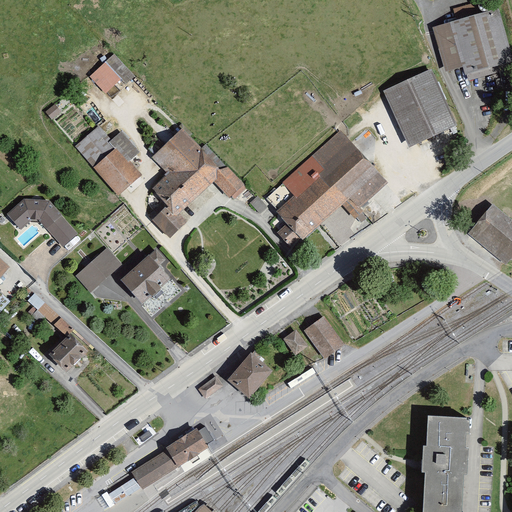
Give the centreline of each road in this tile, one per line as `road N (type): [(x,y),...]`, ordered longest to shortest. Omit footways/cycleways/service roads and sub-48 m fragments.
road 1 (secondary): [(0,510),(356,252)]
road 2 (residential): [(511,329),(431,370),(382,409),(283,511)]
road 3 (tertiary): [(356,252),(422,250),(476,264)]
